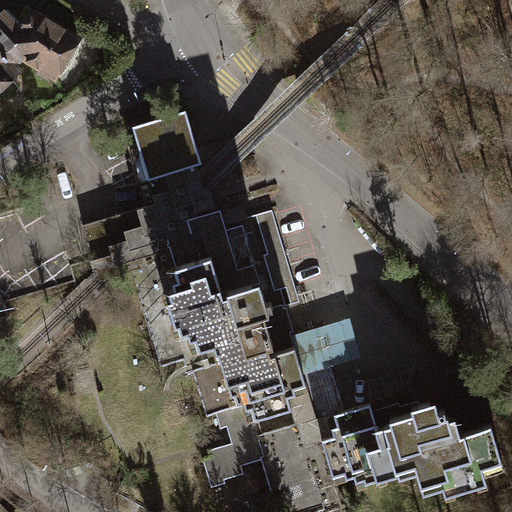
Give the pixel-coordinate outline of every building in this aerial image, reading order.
[(0,82),(15,69),(12,66),(23,56),(1,33),(12,23),(2,12),(0,14),(0,82)] [(79,39),(34,12),(17,28),(12,23),(1,33),(23,56),(38,66),(38,71),(46,77),(51,75),(55,77),(79,39)] [(128,127),(143,178),(144,180),(192,166),(198,164),(190,137),(182,111),(128,127)] [(185,220),(195,217),(194,213),(212,208),(209,198),(206,189),(203,190),(200,191),(198,184),(196,176),(194,171),(192,166),(144,180),(151,204),(79,225),(89,260),(93,273),(95,281),(111,277),(129,271),(127,266),(152,243),(188,232),(185,220)] [(0,317),(3,317),(0,305),(0,295),(69,275),(66,267),(89,260),(79,225),(151,204),(144,180),(143,178),(85,195),(79,174),(27,189),(34,209),(0,219),(0,317)] [(312,419),(299,375),(299,373),(328,365),(323,347),(293,355),(287,335),(286,333),(289,332),(282,308),(280,309),(279,307),(295,302),(268,211),(220,225),(216,211),(213,212),(195,217),(185,220),(188,232),(152,243),(127,266),(129,271),(157,367),(179,360),(184,375),(190,373),(202,417),(212,414),(216,429),(222,427),(227,443),(205,450),(207,457),(199,459),(205,479),(218,475),(219,480),(239,474),(237,466),(257,460),(269,500),(264,502),(267,511),(310,511),(327,507),(328,510),(339,507),(330,475),(340,472),(342,478),(350,476),(351,481),(360,479),(361,483),(394,473),(393,469),(410,464),(416,485),(436,479),(439,490),(481,477),(478,466),(497,460),(487,424),(450,435),(444,415),(442,415),(440,409),(434,411),(433,409),(428,410),(426,401),(416,404),(415,401),(396,406),(395,403),(368,411),(366,404),(312,419)] [(299,373),(299,375),(357,357),(345,318),(287,335),(293,355),(323,347),(328,365),(299,373)] [(135,511),(144,494),(122,483),(113,501),(135,511)]
